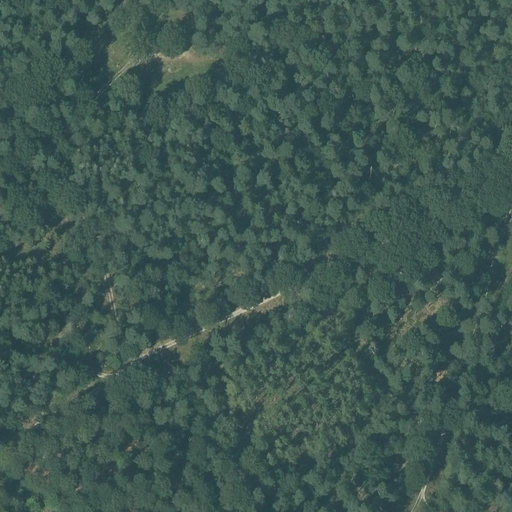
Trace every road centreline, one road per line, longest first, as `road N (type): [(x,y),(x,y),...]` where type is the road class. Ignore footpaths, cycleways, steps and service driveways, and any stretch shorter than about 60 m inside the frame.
road 1 (track): [(0,444),(123,369),(511,181)]
road 2 (track): [(426,511),(418,510),(446,465),(511,206)]
